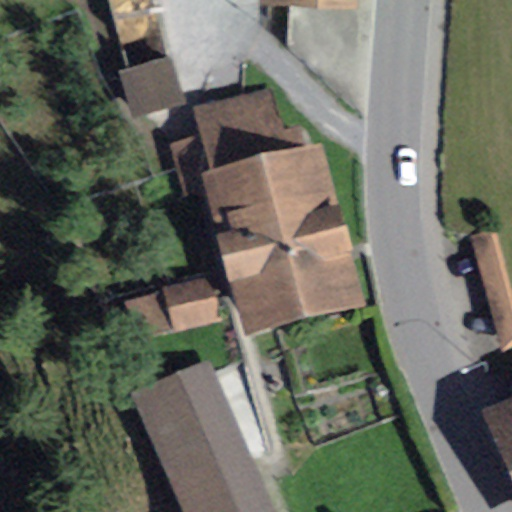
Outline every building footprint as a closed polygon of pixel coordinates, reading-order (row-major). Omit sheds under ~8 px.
[(127,73),(137,113),(170,104),(176,92),(168,63),(127,73)] [(186,193),(211,186),(253,340),(367,309),(321,145),(308,148),(302,129),(284,134),(271,89),(195,110),(203,136),(172,145),(186,193)] [(202,289),(136,304),(143,333),(209,317),(202,289)] [(133,396),(182,511),(271,511),(208,364),(133,396)] [(511,411),(501,416),(511,442),(511,411)]
